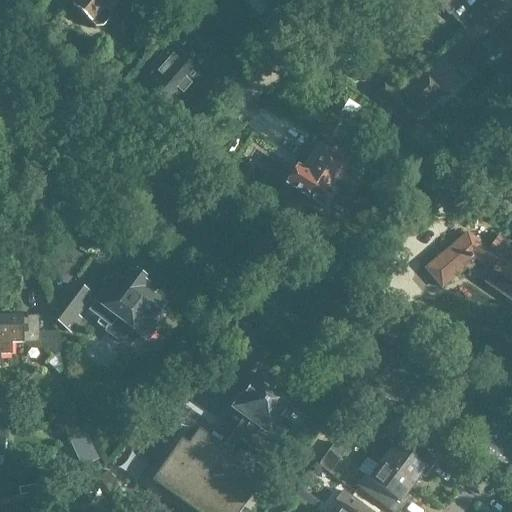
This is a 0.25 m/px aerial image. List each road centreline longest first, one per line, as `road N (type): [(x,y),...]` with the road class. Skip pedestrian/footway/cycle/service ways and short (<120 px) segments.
road 1 (secondary): [(505,444),(243,265),(0,73)]
road 2 (track): [(357,0),(144,189)]
